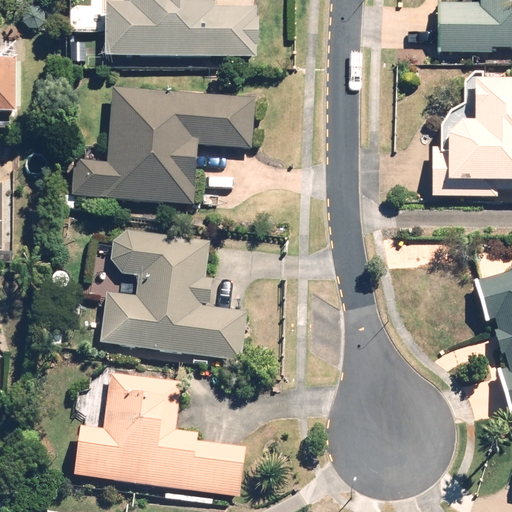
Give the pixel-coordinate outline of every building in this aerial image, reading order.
[(102,6),(100,58),(255,64),(257,10),(212,9),(212,0),(130,0),(130,7),(102,6)] [(438,7),(436,54),(488,56),(489,51),(511,51),(511,0),(478,0),(478,8),(438,7)] [(0,116),(12,117),(16,46),(0,45),(0,116)] [(511,87),(469,87),(469,129),(445,128),(444,186),(511,187),(511,87)] [(66,166),(64,201),(191,208),(194,149),(248,152),(251,102),(108,94),(104,168),(66,166)] [(205,281),(209,247),(124,237),(110,246),(108,264),(120,278),(137,280),(135,300),(104,297),(98,349),(240,365),(245,316),(207,311),(210,281),(205,281)] [(511,268),(507,270),(509,277),(472,288),(483,325),(492,323),(496,334),(490,335),(497,357),(502,355),(508,374),(498,377),(511,423),(511,268)] [(75,431),(68,479),(235,502),(243,450),(196,443),(197,436),(177,433),(184,384),(107,373),(99,434),(75,431)]
